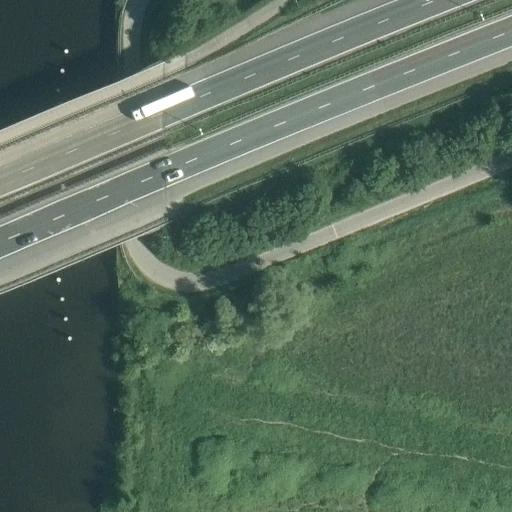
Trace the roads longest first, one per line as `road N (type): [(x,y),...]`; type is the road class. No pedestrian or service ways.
road 1 (unclassified): [(511,158),(220,278),(166,275),(134,236),(132,24),(139,0)]
road 2 (motorway): [(0,239),(511,32)]
road 3 (motorway): [(444,0),(0,179)]
